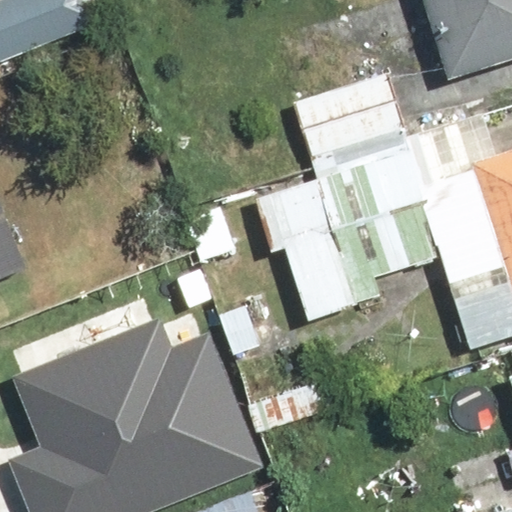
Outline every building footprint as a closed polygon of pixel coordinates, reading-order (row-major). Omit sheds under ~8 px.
[(104,0),(12,0),(0,5),(0,64),(113,20),(104,0)] [(511,0),(434,0),(460,82),(511,66),(511,0)] [(327,168),(416,137),(394,75),(305,105),(327,168)] [(511,153),(484,162),(511,247),(511,153)] [(4,440),(33,511),(140,511),(266,461),(209,321),(173,336),(161,308),(12,368),(36,427),(4,440)]
